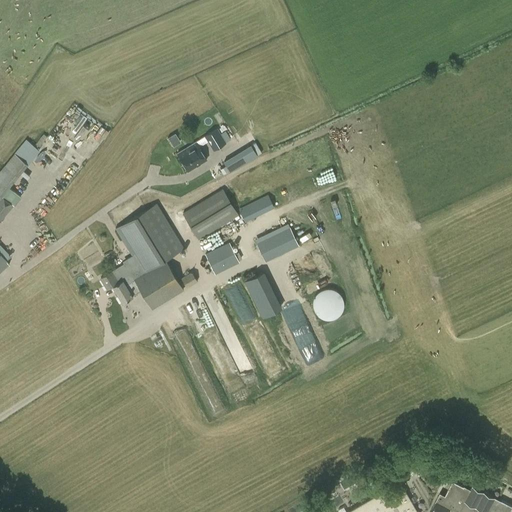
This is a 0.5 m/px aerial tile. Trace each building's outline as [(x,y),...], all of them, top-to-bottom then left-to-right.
[(217,129),(204,136),(213,150),(225,142),(217,129)] [(175,132),(167,136),(173,146),(181,142),(175,132)] [(177,153),(188,171),(206,160),(195,142),(177,153)] [(230,171),(256,155),(250,145),(224,161),(230,171)] [(26,163),(14,153),(0,171),(0,222),(13,206),(5,199),(9,194),(4,190),(26,163)] [(64,189),(76,172),(71,168),(59,185),(64,189)] [(238,214),(222,189),(183,213),(198,238),(238,214)] [(275,208),(268,195),(238,209),(245,222),(275,208)] [(118,266),(100,277),(103,283),(108,280),(111,286),(112,285),(122,302),(132,296),(131,295),(140,289),(152,308),(183,289),(165,259),(184,247),(157,203),(115,228),(132,256),(125,260),(123,263),(118,266)] [(239,214),(227,223),(232,230),(244,221),(239,214)] [(299,245),(291,227),(256,243),(265,262),(299,245)] [(240,263),(230,242),(204,254),(215,274),(240,263)] [(0,272),(9,263),(0,254),(1,254),(0,252),(0,272)] [(282,308),(264,271),(243,281),(262,320),(282,308)] [(197,281),(192,272),(181,278),(187,287),(197,281)] [(313,292),(317,319),(343,315),(338,288),(313,292)] [(440,492),(430,511),(509,511),(511,507),(511,504),(473,484),(471,488),(464,485),(452,480),(445,494),(440,492)] [(383,491),(346,511),(416,511),(403,487),(386,497),(383,491)]
